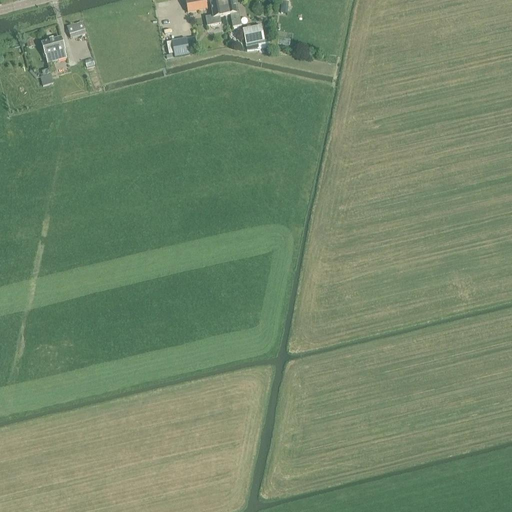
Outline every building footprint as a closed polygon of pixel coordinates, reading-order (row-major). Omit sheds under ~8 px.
[(187,14),(207,9),(204,0),(197,0),(185,2),(187,14)] [(219,18),(224,17),(220,0),(208,0),(212,17),(205,18),(207,28),(221,25),(219,18)] [(232,0),(220,0),(224,17),(229,16),(232,28),(241,27),(238,13),(236,14),(232,0)] [(287,15),(289,3),(282,2),(280,14),(287,15)] [(69,41),(87,35),(83,24),(65,29),(69,41)] [(261,27),(242,31),(247,53),(272,50),(270,41),(264,43),(261,27)] [(47,65),(67,59),(61,39),(41,45),(43,52),(42,55),(42,57),(45,57),(47,65)] [(195,39),(187,40),(190,52),(197,51),(195,39)] [(279,39),(278,46),(289,48),(291,41),(279,39)] [(186,40),(167,44),(169,56),(174,55),(175,59),(189,56),(186,40)] [(51,76),(41,79),(43,88),(54,85),(51,76)]
